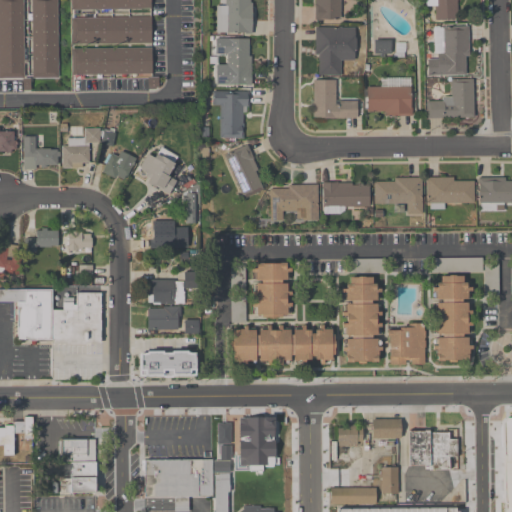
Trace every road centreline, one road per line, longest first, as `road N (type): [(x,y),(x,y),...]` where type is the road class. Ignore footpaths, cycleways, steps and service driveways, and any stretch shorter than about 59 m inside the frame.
road 1 (residential): [(506,392),(503,249),(225,252),(221,344)]
road 2 (tertiary): [(0,399),(511,391)]
road 3 (residential): [(3,199),(99,201),(118,223),(122,511)]
road 4 (residential): [(0,98),(175,96),(175,0)]
road 5 (residential): [(293,145),(511,143)]
road 6 (residential): [(282,0),(282,136),(293,145)]
road 7 (residential): [(499,0),(502,144)]
